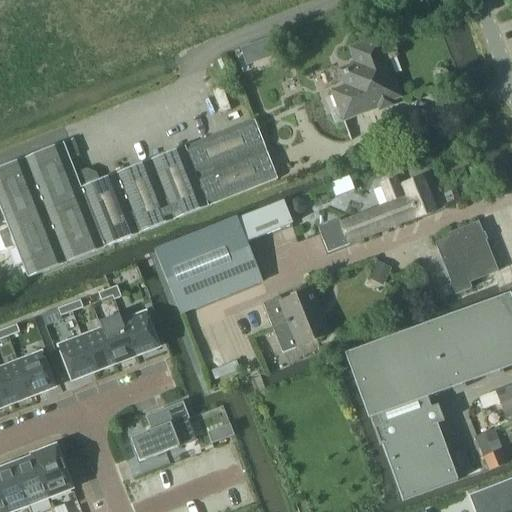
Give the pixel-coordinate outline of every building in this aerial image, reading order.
[(342,122),(367,112),(401,99),(393,77),(378,38),(348,50),(354,64),(338,70),(344,86),(330,91),(342,122)] [(254,45),(242,49),(249,70),(279,60),(274,46),(256,52),(254,45)] [(0,205),(29,278),(278,180),(254,120),(81,189),(64,144),(0,169),(0,205)] [(387,204),(339,222),(339,221),(319,228),(328,252),(348,244),(416,218),(417,219),(436,212),(422,177),(400,186),(397,179),(380,185),(387,204)] [(157,257),(181,315),(263,282),(247,243),(292,225),(283,202),(239,220),(238,218),(155,251),(157,257)] [(456,295),(471,288),(469,283),(498,272),(479,224),(448,236),(449,239),(436,244),(456,295)] [(371,275),(386,282),(392,268),(377,261),(371,275)] [(111,289),(108,290),(110,298),(113,297),(114,300),(121,298),(117,287),(111,289)] [(108,290),(98,294),(101,301),(110,298),(108,290)] [(264,304),(274,330),(283,353),(297,348),(298,349),(330,336),(312,291),(282,303),(280,298),(264,304)] [(428,398),(511,367),(511,298),(511,296),(348,357),(381,447),(382,446),(403,503),(459,482),(438,425),(444,423),(438,406),(432,408),(428,398)] [(80,301),(69,305),(72,312),(83,308),(80,301)] [(69,305),(58,309),(61,316),(72,312),(69,305)] [(145,312),(123,320),(138,357),(160,349),(145,312)] [(120,315),(99,323),(101,329),(116,366),(138,357),(123,320),(122,321),(120,315)] [(17,325),(6,329),(8,337),(19,332),(17,325)] [(6,329),(0,331),(0,339),(8,337),(6,329)] [(101,329),(79,337),(94,375),(116,366),(101,329)] [(79,337),(57,346),(72,383),(94,375),(79,337)] [(42,351),(21,359),(36,397),(57,389),(42,351)] [(21,359),(0,367),(15,405),(36,397),(21,359)] [(0,367),(0,410),(15,405),(0,367)] [(511,417),(511,386),(480,398),(484,409),(500,403),(506,419),(511,417)] [(151,431),(131,439),(140,462),(180,447),(171,424),(189,417),(183,403),(146,417),(151,431)] [(490,472),(508,465),(494,431),(476,438),(490,472)] [(56,445),(35,453),(52,498),(74,490),(56,445)] [(30,457),(14,463),(31,507),(52,498),(35,453),(30,455),(30,457)] [(14,463),(0,468),(0,491),(8,511),(17,511),(31,507),(14,463)] [(511,511),(511,479),(469,496),(474,511),(511,511)] [(8,511),(0,491),(0,511),(8,511)]
